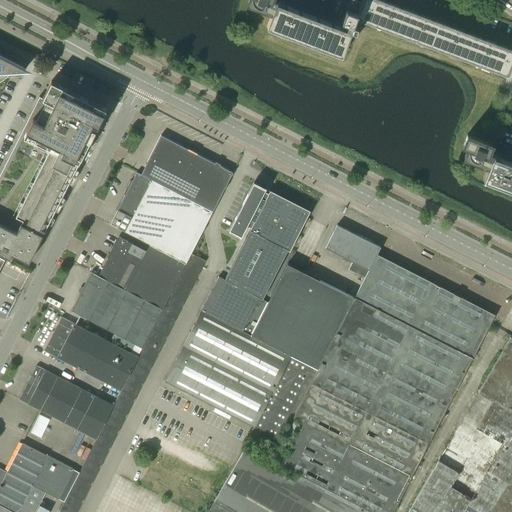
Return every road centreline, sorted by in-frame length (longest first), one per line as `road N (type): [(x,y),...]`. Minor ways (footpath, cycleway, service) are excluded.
road 1 (secondary): [(511,270),(142,84)]
road 2 (unclassified): [(0,352),(142,84)]
road 3 (secondary): [(142,84),(0,6)]
